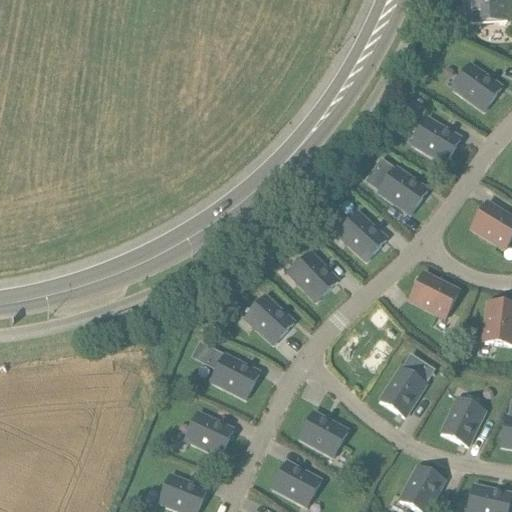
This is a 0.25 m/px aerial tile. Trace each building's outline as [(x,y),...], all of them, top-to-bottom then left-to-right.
[(470,0),(471,11),(462,11),(463,27),(507,25),(505,0),(470,0)] [(469,68),(452,92),(484,115),(501,90),(469,68)] [(445,168),(460,142),(427,122),(411,147),(445,168)] [(378,195),(392,205),(410,218),(427,193),(395,171),(378,195)] [(511,241),(511,222),(504,218),(486,207),(471,232),(506,253),(511,241)] [(366,265),(387,243),(358,216),(337,238),(366,265)] [(316,305),(338,285),(311,256),(289,277),(316,305)] [(446,322),(459,297),(422,278),(409,303),(446,322)] [(245,322),(273,348),(294,326),(265,300),(245,322)] [(511,349),(511,308),(489,306),(484,346),(511,349)] [(245,403),(259,376),(224,358),(211,385),(245,403)] [(379,405),(404,421),(405,421),(426,388),(401,372),(379,405)] [(441,437),(468,450),(485,415),(458,402),(441,437)] [(220,460),(233,433),(197,416),(184,443),(220,460)] [(333,461),(348,435),(313,416),(299,442),(333,461)] [(511,421),(506,420),(500,450),(511,451),(511,421)] [(321,484),(302,474),(287,465),(272,492),(307,511),(321,484)] [(413,511),(429,511),(444,484),(418,470),(399,504),(413,511)] [(171,511),(198,511),(206,493),(170,479),(158,507),(171,511)] [(467,511),(507,511),(511,497),(473,489),(467,511)]
